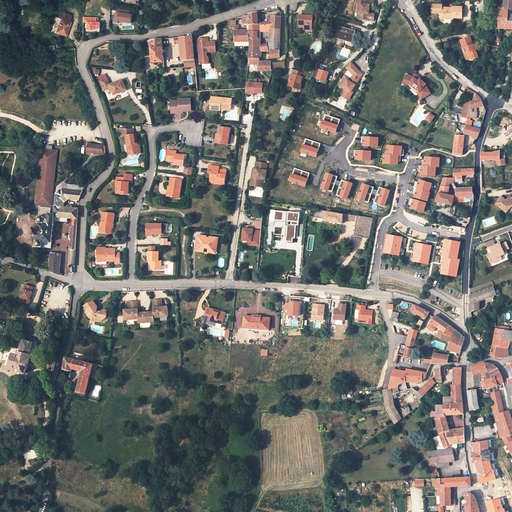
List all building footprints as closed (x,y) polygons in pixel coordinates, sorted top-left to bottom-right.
[(376,1),(370,0),(359,0),(359,4),(361,4),(360,13),(358,12),(357,19),(370,20),(370,14),(371,9),(375,9),(376,1)] [(502,28),(511,28),(511,0),(503,0),(504,9),(500,8),(499,31),(502,31),(502,28)] [(439,3),(428,3),(428,11),(437,11),(437,14),(440,14),(443,14),(443,18),(452,19),(452,17),(461,17),(462,7),(452,7),(452,8),(450,8),(450,9),(448,9),(448,8),(441,8),(441,5),(439,3)] [(117,14),(116,13),(115,19),(119,19),(118,22),(131,24),(132,16),(130,15),(131,10),(118,8),(117,14)] [(303,10),(303,15),(303,17),(299,17),(299,19),(301,19),(300,26),(305,27),(305,29),(313,29),(313,25),(314,20),(318,20),(318,10),(303,10)] [(60,33),(65,35),(70,22),(69,21),(70,15),(60,12),(57,19),(54,18),(49,32),(59,36),(60,33)] [(249,13),(249,16),(249,24),(258,24),(260,25),(261,25),(262,31),(271,31),(271,29),(281,29),(281,23),(281,16),(272,17),(272,22),(263,24),(258,23),(258,12),(249,13)] [(250,31),(251,31),(261,31),(260,25),(258,24),(249,24),(249,16),(244,16),(244,19),(244,25),(248,25),(248,30),(235,30),(236,41),(250,41),(250,31)] [(97,19),(84,18),(84,23),(89,24),(88,32),(91,32),(95,29),(100,29),(100,24),(97,24),(97,19)] [(355,31),(339,27),(336,37),(352,41),(355,31)] [(281,39),(281,29),(271,29),(271,31),(271,39),(268,39),(270,51),(271,51),(280,49),(280,46),(279,44),(279,40),(281,39)] [(262,51),(261,44),(258,44),(258,38),(261,38),(261,31),(251,31),(251,41),(250,50),(262,51)] [(185,61),(195,60),(193,35),(175,37),(175,42),(180,42),(182,61),(185,61)] [(466,52),(468,58),(472,57),(472,59),(478,57),(475,49),(478,48),(476,43),(472,44),(470,37),(460,39),(462,48),(466,47),(467,52),(466,52)] [(162,39),(152,40),(153,47),(151,47),(152,63),(164,62),(162,39)] [(208,40),(199,41),(199,47),(200,54),(201,54),(201,57),(200,57),(201,65),(204,65),(209,65),(210,64),(209,59),(208,58),(208,53),(216,52),(215,42),(208,43),(208,40)] [(280,49),(271,51),(272,58),(280,57),(280,49)] [(261,58),(262,51),(250,50),(250,57),(261,58)] [(281,63),(272,63),(271,69),(287,69),(285,61),(281,63)] [(362,74),(351,62),(346,67),(353,75),(351,79),(345,76),(339,86),(346,90),(343,95),(343,97),(347,99),(349,99),(355,89),(354,89),(362,74)] [(292,73),(288,85),(298,89),(300,84),(303,85),(305,78),(306,74),(291,69),(290,72),(292,73)] [(406,74),(403,83),(410,86),(414,87),(420,93),(419,93),(422,98),(431,94),(428,87),(426,85),(427,84),(421,78),(419,80),(415,76),(414,78),(413,77),(406,74)] [(108,79),(101,81),(105,91),(111,88),(114,96),(127,91),(123,81),(111,85),(108,79)] [(257,83),(249,82),(247,82),(246,89),(246,92),(256,92),(262,93),(263,83),(257,83)] [(476,106),(482,103),(480,99),(476,92),(474,100),(472,100),(470,107),(469,112),(472,112),(476,112),(476,108),(476,106)] [(168,110),(172,110),(183,109),(183,111),(192,110),(191,98),(179,99),(179,100),(168,101),(168,110)] [(222,108),(232,109),(233,104),(233,100),(213,98),(212,110),(222,111),(222,110),(222,108)] [(464,102),(461,117),(468,118),(468,117),(469,112),(470,107),(471,104),(464,102)] [(339,119),(325,115),(321,128),(335,132),(339,119)] [(464,134),(472,135),(474,127),(471,126),(466,125),(464,134)] [(220,137),(219,142),(228,144),(231,128),(220,126),(219,134),(217,134),(217,137),(220,137)] [(480,129),(474,127),(472,135),(476,139),(478,138),(481,129),(480,129)] [(130,155),(139,153),(138,143),(136,134),(134,134),(133,130),(122,129),(123,136),(127,136),(130,155)] [(464,136),(460,135),(458,135),(456,135),(453,154),(461,154),(461,146),(463,146),(464,136)] [(377,146),(377,137),(362,137),(361,142),(363,142),(363,146),(377,146)] [(320,144),(305,139),(301,152),(315,157),(320,144)] [(106,146),(90,143),(88,151),(103,153),(103,152),(107,153),(107,150),(106,146)] [(387,145),(387,154),(402,155),(403,149),(401,149),(401,146),(387,145)] [(177,151),(169,149),(167,160),(176,161),(175,164),(184,165),(186,155),(177,154),(177,151)] [(42,150),(36,206),(52,207),(58,152),(42,150)] [(481,153),(481,160),(497,160),(497,166),(505,165),(505,160),(505,159),(505,153),(501,153),(500,150),(494,151),(494,152),(481,153)] [(370,160),(370,151),(355,151),(355,156),(356,156),(356,159),(370,160)] [(399,161),(400,155),(384,154),(384,163),(397,164),(397,161),(399,161)] [(423,160),(422,166),(438,166),(438,157),(425,157),(425,160),(423,160)] [(267,163),(256,161),(255,168),(253,168),(252,174),(255,174),(254,177),(253,177),(252,185),(261,186),(263,178),(265,179),(266,170),(267,163)] [(215,182),(221,182),(221,181),(225,181),(227,169),(221,168),(221,170),(219,169),(219,168),(219,166),(209,164),(208,171),(211,172),(211,178),(215,178),(215,182)] [(435,175),(435,166),(419,166),(419,171),(421,171),(421,174),(435,175)] [(184,174),(192,175),(193,167),(185,167),(184,174)] [(309,173),(294,168),(290,181),(304,186),(309,173)] [(457,188),(458,188),(457,179),(463,179),(462,176),(468,175),(474,174),(475,174),(475,169),(454,169),(454,178),(454,183),(457,188)] [(332,192),(337,176),(326,173),(321,188),(332,192)] [(123,191),(123,194),(129,194),(130,182),(133,182),(133,174),(126,174),(126,177),(118,177),(118,186),(119,187),(119,191),(123,191)] [(169,186),(168,190),(171,190),(170,196),(180,197),(182,179),(172,177),(171,186),(169,186)] [(454,196),(449,195),(447,194),(448,187),(449,187),(450,182),(454,183),(454,178),(444,177),(436,201),(446,203),(453,205),(454,202),(454,196)] [(347,199),(352,183),(341,180),(336,195),(347,199)] [(415,182),(414,188),(428,192),(431,183),(418,180),(418,183),(415,182)] [(368,202),(373,187),(362,183),(357,199),(368,202)] [(38,236),(38,241),(37,241),(37,247),(48,247),(53,248),(55,221),(68,222),(68,218),(74,218),(74,228),(71,230),(70,236),(73,238),(72,250),(71,250),(71,265),(72,265),(71,266),(72,268),(72,270),(72,274),(76,273),(76,267),(77,254),(77,243),(78,234),(78,226),(79,217),(79,209),(77,209),(77,207),(75,207),(75,209),(73,208),(73,206),(69,206),(68,208),(65,208),(66,199),(80,200),(81,198),(82,194),(83,191),(86,186),(64,184),(63,189),(58,192),(55,214),(51,213),(52,208),(40,207),(40,212),(39,222),(40,222),(39,228),(34,228),(33,235),(38,236)] [(385,206),(390,190),(379,187),(374,202),(385,206)] [(427,201),(429,192),(414,188),(413,193),(414,194),(413,197),(427,201)] [(454,196),(454,202),(474,201),(475,196),(473,192),(472,188),(458,188),(457,188),(457,196),(454,196)] [(511,200),(509,203),(506,200),(502,196),(495,203),(505,212),(509,209),(511,206),(511,207),(511,200)] [(423,211),(425,203),(410,199),(409,204),(410,204),(410,207),(423,211)] [(355,235),(370,238),(373,218),(352,215),(352,213),(344,212),(344,215),(334,213),(335,210),(329,209),(328,212),(327,212),(316,210),(315,217),(325,219),(325,220),(343,223),(344,219),(357,221),(355,235)] [(276,219),(290,220),(288,240),(293,241),(294,237),(296,237),(297,225),(300,225),(301,213),(276,210),(276,219)] [(113,234),(113,228),(114,224),(115,224),(116,213),(105,212),(104,222),(103,222),(102,227),(102,233),(113,234)] [(148,233),(154,234),(163,234),(163,223),(148,223),(148,233)] [(260,242),(261,231),(253,230),(253,229),(249,229),(244,228),(243,240),(249,241),(252,241),(252,244),(256,244),(257,241),(260,242)] [(197,243),(196,243),(195,250),(203,251),(203,247),(207,247),(207,251),(215,252),(217,237),(208,236),(208,237),(205,236),(205,235),(197,234),(196,241),(197,241),(197,243)] [(402,237),(387,235),(384,253),(398,255),(402,237)] [(459,242),(444,239),(441,256),(456,258),(459,242)] [(431,245),(416,243),(413,261),(428,263),(431,245)] [(491,264),(497,261),(495,258),(501,256),(505,254),(503,250),(500,244),(500,243),(485,250),(491,264)] [(117,254),(117,253),(117,248),(104,249),(104,248),(98,248),(99,260),(108,260),(108,261),(117,261),(117,263),(122,263),(121,254),(117,254)] [(156,251),(150,251),(149,261),(152,261),(152,269),(163,269),(163,260),(160,260),(160,251),(156,251)] [(61,254),(52,253),(48,253),(45,253),(45,269),(52,271),(61,275),(61,254)] [(459,260),(444,257),(441,273),(456,276),(459,260)] [(33,287),(26,284),(23,292),(21,292),(19,300),(29,304),(31,299),(29,299),(33,287)] [(470,312),(471,312),(479,309),(480,301),(494,296),(497,295),(493,286),(488,288),(488,289),(470,296),(470,298),(470,300),(471,304),(470,304),(470,312)] [(130,310),(125,310),(126,320),(140,319),(140,323),(155,322),(155,317),(169,316),(168,306),(162,307),(162,299),(153,300),(154,312),(139,313),(138,301),(130,302),(130,310)] [(291,302),(291,304),(286,303),(286,310),(291,310),(290,315),(300,316),(301,302),(291,302)] [(104,316),(107,314),(108,310),(104,309),(101,311),(97,311),(98,307),(95,303),(91,306),(90,305),(85,307),(88,311),(86,312),(86,314),(90,319),(95,319),(96,322),(100,322),(104,319),(104,316)] [(339,309),(335,308),(334,319),(344,320),(347,304),(340,303),(339,309)] [(326,305),(314,304),(312,320),(324,321),(326,305)] [(413,311),(425,318),(428,313),(429,312),(413,304),(411,307),(414,309),(413,311)] [(366,306),(358,305),(357,309),(360,309),(359,319),(366,320),(366,323),(372,323),(373,310),(365,310),(366,306)] [(204,323),(210,325),(211,321),(222,324),(225,313),(209,309),(206,317),(204,323)] [(452,338),(455,329),(441,319),(435,315),(433,316),(430,321),(430,322),(437,327),(439,328),(443,332),(452,338)] [(270,319),(261,318),(254,317),(245,316),(244,328),(269,330),(270,319)] [(437,327),(430,322),(427,327),(434,331),(437,327)] [(443,332),(439,328),(435,336),(442,339),(443,335),(443,332)] [(509,347),(510,340),(504,339),(505,329),(495,328),(491,355),(498,357),(501,358),(503,358),(503,357),(509,356),(509,354),(509,349),(509,347)] [(455,329),(452,338),(450,342),(462,347),(464,340),(464,337),(455,329)] [(407,347),(413,348),(417,332),(410,330),(405,346),(407,347)] [(447,341),(450,342),(452,338),(443,332),(443,335),(442,339),(445,340),(444,342),(447,343),(447,341)] [(33,342),(23,339),(20,353),(18,352),(17,355),(13,354),(10,366),(17,367),(16,371),(19,372),(19,371),(26,373),(30,355),(29,354),(33,342)] [(462,347),(450,342),(448,349),(460,353),(461,351),(462,347)] [(410,357),(413,348),(407,347),(404,356),(410,357)] [(433,360),(432,364),(448,363),(448,356),(445,355),(435,354),(433,360)] [(83,370),(85,361),(67,357),(65,357),(64,368),(72,369),(72,367),(82,370),(83,370)] [(50,378),(56,379),(59,361),(53,360),(50,378)] [(86,393),(90,376),(93,364),(85,361),(83,370),(82,370),(81,374),(77,391),(86,393)] [(478,374),(479,373),(488,370),(485,363),(476,365),(472,367),(472,376),(478,374)] [(493,364),(485,363),(488,370),(489,372),(498,368),(493,364)] [(434,370),(434,377),(436,383),(442,383),(442,367),(436,368),(436,370),(434,370)] [(444,403),(463,403),(462,396),(461,386),(462,367),(454,368),(453,384),(452,384),(452,396),(451,396),(451,397),(439,398),(439,399),(444,399),(444,403)] [(481,384),(478,374),(472,376),(472,367),(468,368),(468,379),(467,389),(481,384)] [(502,377),(498,368),(489,372),(488,370),(479,373),(481,376),(482,381),(482,382),(484,388),(484,390),(497,385),(498,389),(495,390),(495,393),(491,394),(494,404),(494,407),(492,408),(497,422),(502,438),(510,436),(511,435),(511,419),(509,410),(504,411),(502,405),(503,404),(501,396),(505,395),(507,395),(505,386),(502,377)] [(393,369),(390,388),(398,388),(399,385),(406,382),(418,382),(423,381),(426,377),(427,373),(407,369),(406,372),(393,369)] [(424,386),(418,392),(424,397),(436,383),(434,377),(433,376),(430,378),(431,380),(429,381),(425,387),(424,386)] [(399,385),(398,388),(399,392),(408,389),(406,382),(399,385)] [(396,393),(399,392),(398,388),(390,388),(388,389),(384,390),(385,396),(385,398),(385,402),(386,402),(387,408),(393,419),(396,424),(402,418),(395,406),(393,398),(397,397),(396,393)] [(471,408),(471,411),(480,408),(478,403),(477,389),(468,391),(468,395),(470,405),(471,405),(471,408)] [(422,398),(424,397),(418,392),(414,394),(419,399),(417,401),(413,404),(411,405),(413,410),(422,404),(420,400),(421,399),(422,398)] [(436,418),(441,437),(445,449),(428,452),(428,458),(426,459),(426,461),(429,461),(430,465),(454,462),(452,449),(457,448),(458,444),(464,443),(464,427),(464,426),(462,427),(462,428),(449,432),(446,417),(463,414),(463,403),(444,403),(444,405),(437,405),(437,411),(436,418)] [(405,416),(412,411),(409,407),(402,413),(405,416)] [(511,439),(510,436),(502,438),(511,456),(511,439)] [(487,441),(473,443),(474,453),(472,453),(474,461),(475,461),(478,472),(480,478),(478,479),(479,484),(495,479),(494,476),(498,475),(496,469),(495,469),(494,464),(489,465),(488,460),(494,459),(493,453),(487,453),(487,447),(491,447),(491,440),(487,441)] [(441,495),(451,494),(451,488),(462,487),(462,478),(446,479),(447,486),(441,486),(441,495)] [(470,478),(462,478),(462,487),(471,486),(470,481),(470,478)] [(465,494),(465,506),(466,506),(478,505),(475,496),(471,493),(465,494)] [(451,494),(441,495),(441,506),(444,506),(451,506),(451,499),(451,494)] [(505,504),(503,498),(485,503),(487,511),(508,511),(505,511),(504,509),(503,509),(502,505),(505,504)]
